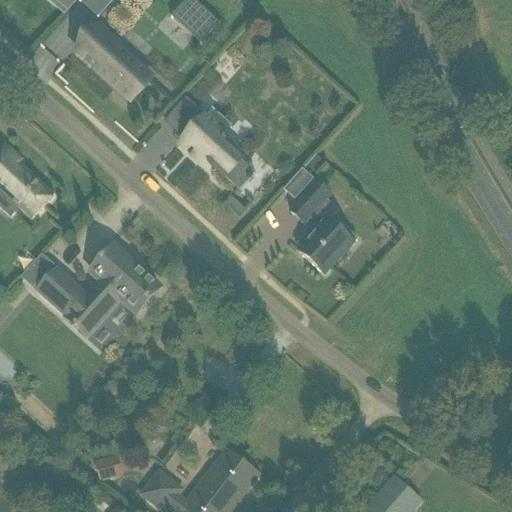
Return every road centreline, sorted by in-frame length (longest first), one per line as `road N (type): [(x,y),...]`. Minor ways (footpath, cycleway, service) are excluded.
road 1 (unclassified): [(511,478),(385,399),(209,262),(0,69)]
road 2 (tertiary): [(511,236),(384,0)]
road 3 (unknown): [(385,399),(301,511)]
